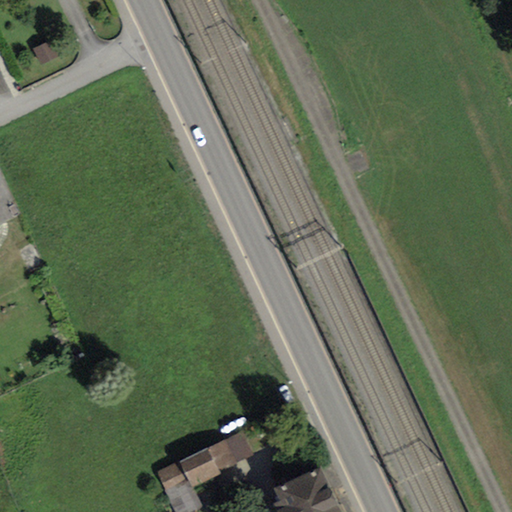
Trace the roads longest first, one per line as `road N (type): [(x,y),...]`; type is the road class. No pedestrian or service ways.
road 1 (unclassified): [(256,0),(504,511)]
road 2 (primary): [(376,511),(155,45)]
road 3 (residential): [(0,119),(155,45)]
